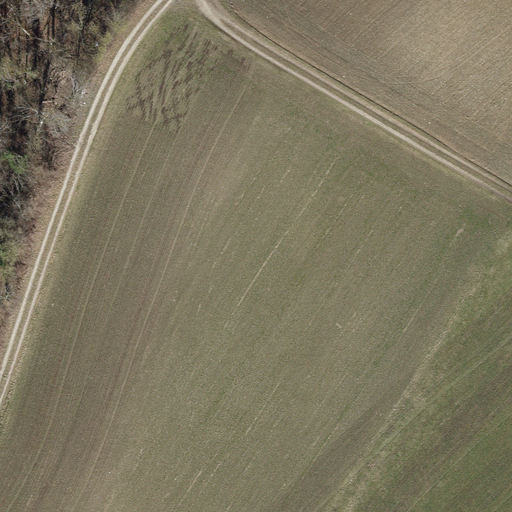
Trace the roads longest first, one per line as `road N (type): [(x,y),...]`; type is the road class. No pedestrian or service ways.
road 1 (track): [(0,400),(86,146),(129,52),(173,0)]
road 2 (track): [(202,0),(511,190)]
